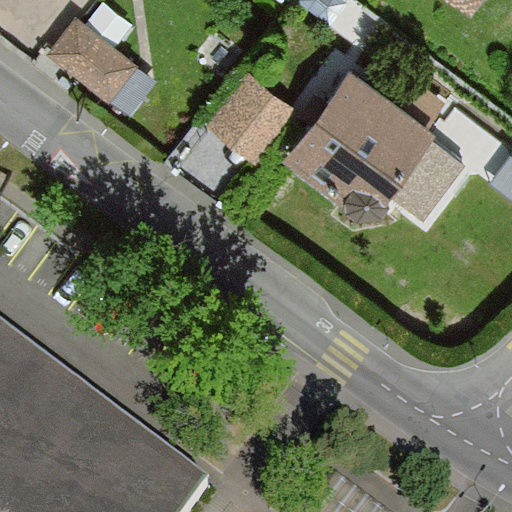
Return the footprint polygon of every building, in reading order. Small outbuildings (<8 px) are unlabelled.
[(465,0),(476,8),(481,0),(465,0)] [(141,61),(80,13),(50,51),(112,99),(141,61)] [(297,153),(366,211),(388,208),(440,130),(354,70),(297,153)] [(296,109),(249,73),(207,127),(254,163),(296,109)] [(198,511),(214,489),(157,447),(0,332),(0,511),(198,511)]
